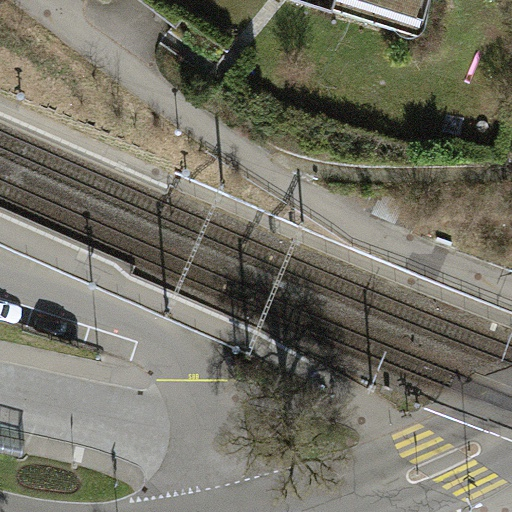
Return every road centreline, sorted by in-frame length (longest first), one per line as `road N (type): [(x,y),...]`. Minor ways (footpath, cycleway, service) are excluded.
road 1 (residential): [(511,290),(402,251),(291,191),(35,0)]
road 2 (residential): [(378,492),(511,430)]
